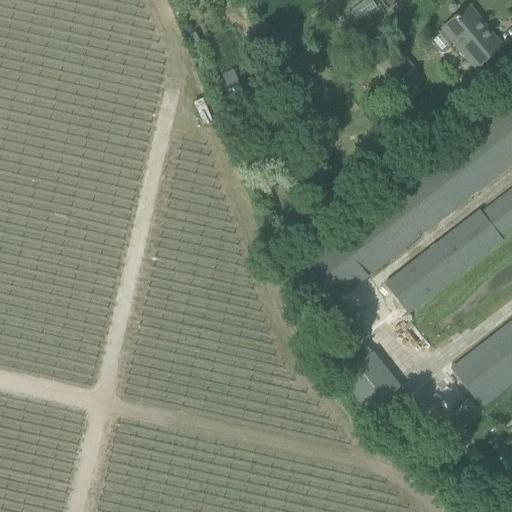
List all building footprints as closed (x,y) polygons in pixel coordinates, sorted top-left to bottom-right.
[(430,37),(430,42),(440,54),(444,54),(450,49),(451,45),(456,40),(478,67),(486,61),(502,48),(469,8),(453,20),(446,27),(447,28),(440,33),(437,32),(430,37)] [(196,32),(189,36),(194,47),(201,43),(196,32)] [(407,58),(396,68),(408,82),(419,72),(407,58)] [(475,103),(502,81),(488,64),(461,86),(475,103)] [(233,72),(222,77),(231,96),(242,91),(233,72)] [(511,97),(292,268),(325,312),(511,166),(511,97)] [(381,137),(365,149),(381,170),(428,136),(427,135),(404,106),(380,125),(386,133),(381,137)] [(511,298),(511,187),(386,284),(410,315),(511,232),(511,252),(418,326),(440,354),(511,298)] [(329,324),(348,350),(332,363),(381,426),(413,401),(365,339),(368,336),(349,310),(329,324)] [(481,405),(511,380),(511,320),(451,367),(481,405)]
